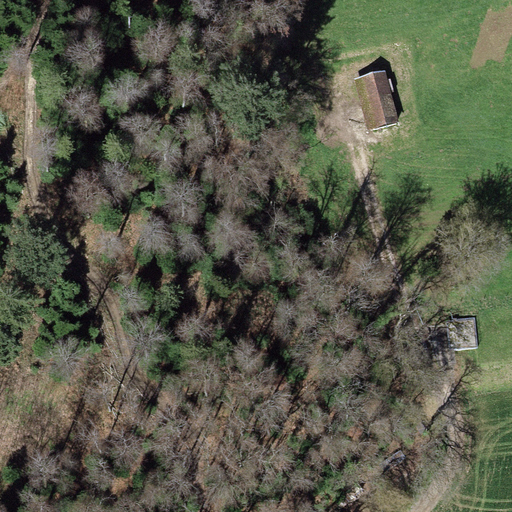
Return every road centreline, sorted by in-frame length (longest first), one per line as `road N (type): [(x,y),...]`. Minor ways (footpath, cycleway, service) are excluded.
road 1 (track): [(207,511),(187,430),(136,371),(103,288),(44,215),(30,180),(29,42),(0,79)]
road 2 (track): [(418,511),(457,432),(353,148)]
